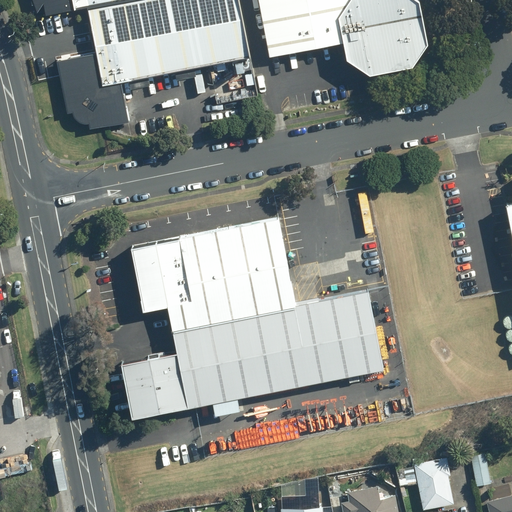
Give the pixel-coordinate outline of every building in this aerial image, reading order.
[(71,111),(77,110),(77,114),(80,118),(84,120),(88,121),(92,120),(94,127),(133,119),(125,79),(254,54),(243,0),(36,0),(41,11),(47,1),(49,14),(91,6),(100,52),(61,59),(71,111)] [(262,0),(273,54),(348,40),(352,57),(374,71),(410,64),(426,43),(417,0),(262,0)] [(511,262),(511,186),(511,188),(511,207),(501,210),(511,262)] [(123,362),(134,417),(385,367),(369,289),(297,304),(280,217),(134,245),(147,309),(171,305),(180,351),(123,362)] [(485,451),(469,455),(476,485),(491,482),(485,451)] [(447,457),(414,463),(422,509),(453,503),(448,475),(450,474),(447,457)] [(342,511),(398,511),(395,494),(381,497),(378,484),(345,491),(347,500),(340,501),(342,511)] [(511,511),(511,492),(487,498),(490,511),(511,511)]
